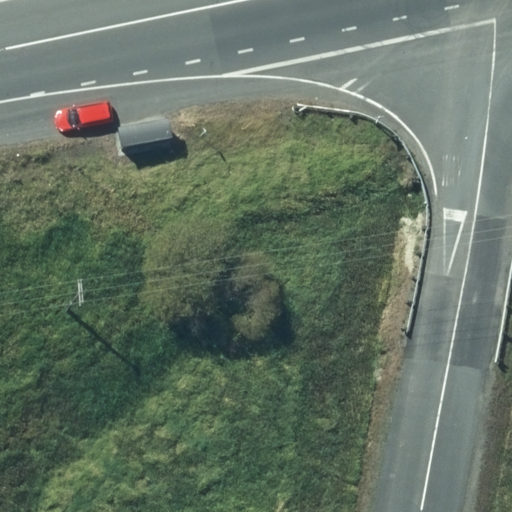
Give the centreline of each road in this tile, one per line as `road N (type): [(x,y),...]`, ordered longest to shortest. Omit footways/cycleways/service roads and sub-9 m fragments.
road 1 (unclassified): [(420,511),(492,107),(489,0)]
road 2 (primary): [(259,0),(0,52)]
